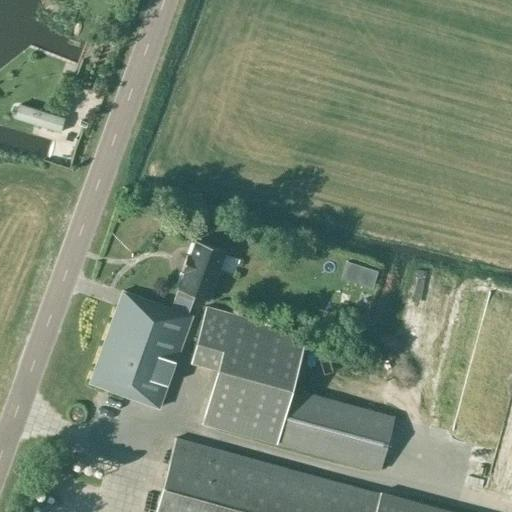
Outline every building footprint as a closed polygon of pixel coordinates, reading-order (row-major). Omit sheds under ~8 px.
[(59,133),(64,119),(19,105),(14,120),(59,133)] [(226,252),(194,241),(189,255),(187,254),(180,273),(182,273),(176,289),(177,289),(170,309),(125,292),(91,384),(159,409),(193,316),(187,314),(194,295),(209,300),(226,252)] [(306,333),(205,306),(189,364),(215,371),(200,424),(378,473),(394,417),(291,389),(306,333)] [(441,511),(379,495),(172,439),(152,511),(441,511)] [(48,474),(44,490),(55,493),(59,477),(48,474)]
